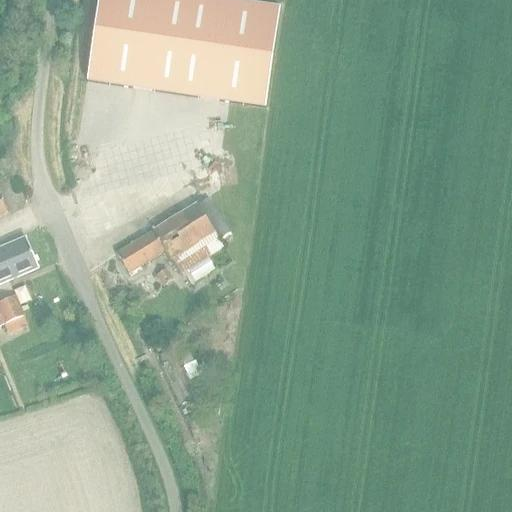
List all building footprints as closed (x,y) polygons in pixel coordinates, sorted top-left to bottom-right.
[(222,0),(98,0),(86,82),(265,108),(280,9),(222,0)] [(0,216),(9,212),(0,193),(0,216)] [(208,256),(222,248),(196,206),(116,255),(129,275),(166,253),(179,274),(198,263),(205,274),(215,268),(208,256)] [(0,283),(40,267),(27,238),(0,250),(0,283)] [(18,332),(30,326),(17,296),(0,303),(0,308),(3,315),(0,316),(0,324),(1,327),(14,322),(18,332)]
